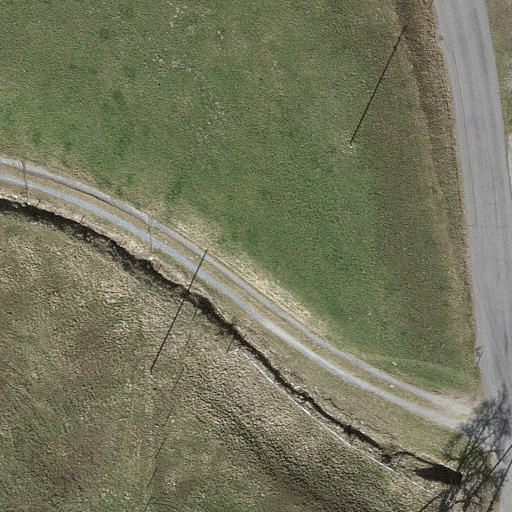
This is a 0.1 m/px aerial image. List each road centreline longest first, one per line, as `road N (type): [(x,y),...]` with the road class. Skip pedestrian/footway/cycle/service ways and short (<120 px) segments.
road 1 (track): [(511,445),(337,364),(139,223),(0,169)]
road 2 (tertiary): [(511,411),(454,0)]
